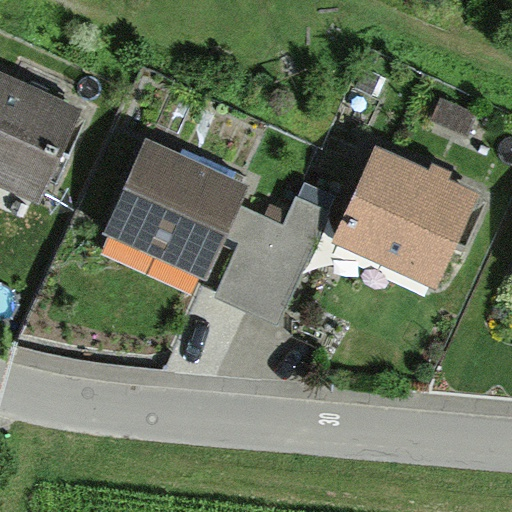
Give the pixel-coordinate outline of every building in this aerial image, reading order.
[(0,183),(41,203),(84,113),(0,73),(0,183)] [(430,122),(465,139),(477,114),(441,97),(430,122)] [(145,137),(103,232),(207,281),(228,235),(240,209),(251,185),(145,137)] [(377,149),(331,244),(437,294),(483,199),(377,149)] [(217,297),(275,324),(335,199),(306,185),(285,230),(240,209),(228,235),(243,242),(217,297)]
